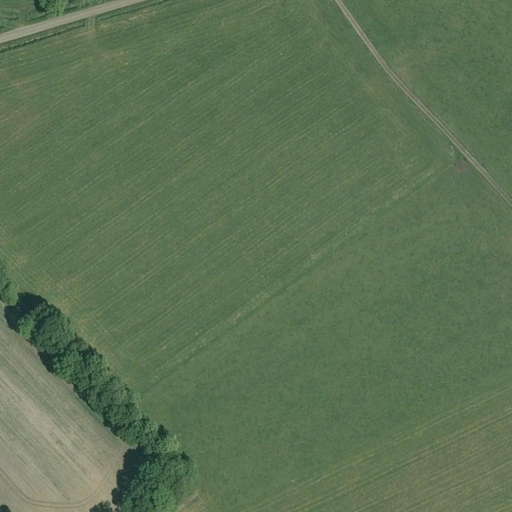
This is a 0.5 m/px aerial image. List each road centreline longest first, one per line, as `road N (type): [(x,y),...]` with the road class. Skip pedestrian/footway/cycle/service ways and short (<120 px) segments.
road 1 (track): [(337,0),(400,84),(511,204)]
road 2 (unclassified): [(0,38),(134,0)]
